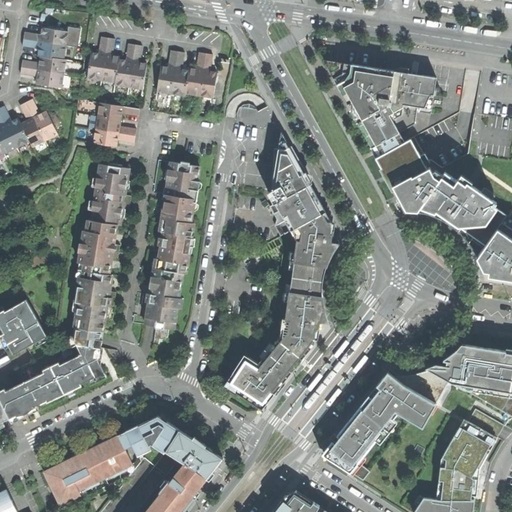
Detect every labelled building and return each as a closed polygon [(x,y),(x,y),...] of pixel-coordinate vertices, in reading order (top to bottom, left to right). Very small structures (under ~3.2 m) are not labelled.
[(42,27),(41,34),(38,34),(25,31),(24,39),(66,45),(73,46),(75,34),(68,33),(68,31),(42,27)] [(89,78),(102,80),(109,37),(101,36),(100,47),(99,50),(99,53),(93,52),(89,78)] [(120,56),(113,55),(114,53),(114,50),(116,38),(109,37),(102,80),(116,82),(119,59),(120,56)] [(64,59),(66,45),(24,39),(23,45),(37,47),(39,48),(38,55),(41,56),(64,59)] [(116,85),(130,87),(136,44),(129,43),(127,53),(127,57),(126,60),(119,59),(116,82),(116,85)] [(130,87),(143,89),(147,63),(141,62),(141,60),(142,55),(143,45),(136,44),(130,87)] [(157,91),(172,93),(179,51),(171,50),(169,59),(168,64),(168,66),(161,65),(157,91)] [(186,93),(190,70),(182,69),(183,67),(184,61),(185,52),(179,51),(172,93),(185,95),(186,93)] [(186,93),(200,95),(207,53),(199,52),(197,64),(197,66),(197,68),(190,67),(190,70),(186,93)] [(213,56),(213,54),(207,53),(200,95),(214,97),(218,72),(211,70),(211,68),(212,65),(213,56)] [(41,56),(40,62),(37,62),(24,60),(23,67),(64,73),(66,60),(64,59),(41,56)] [(357,107),(377,144),(403,132),(416,123),(420,111),(431,113),(438,77),(423,75),(423,77),(408,75),(395,73),(395,70),(352,63),(345,66),(345,68),(341,68),(340,75),(344,76),(344,82),(354,90),(365,95),(364,100),(363,105),(357,107)] [(62,88),(64,73),(23,67),(22,74),(35,76),(38,76),(37,84),(62,88)] [(33,98),(27,101),(46,140),(58,134),(47,110),(40,114),(39,110),(33,98)] [(33,146),(46,140),(27,101),(21,104),(27,117),(28,119),(21,123),(30,141),(33,146)] [(101,102),(99,116),(122,120),(122,116),(123,113),(140,116),(141,108),(101,102)] [(5,105),(0,107),(0,111),(17,147),(30,141),(21,123),(19,117),(12,121),(11,117),(5,105)] [(0,143),(4,153),(17,147),(0,111),(0,143)] [(122,120),(99,116),(97,129),(136,135),(137,128),(123,126),(121,125),(122,120)] [(121,140),(135,142),(136,135),(97,129),(95,142),(118,146),(119,139),(121,140)] [(326,211),(283,131),(282,131),(278,153),(273,189),(275,193),(271,196),(275,203),(277,202),(292,230),(297,227),(324,212),(326,211)] [(403,132),(377,144),(382,152),(407,139),(403,132)] [(382,152),(376,156),(387,176),(398,197),(406,211),(418,210),(431,212),(442,217),(454,210),(474,181),(469,179),(467,183),(459,177),(455,183),(443,175),(441,178),(436,174),(430,164),(428,166),(412,136),(407,139),(382,152)] [(164,325),(174,327),(183,271),(186,272),(194,222),(191,222),(194,202),(197,202),(199,188),(196,187),(200,165),(171,160),(170,168),(173,168),(172,179),(168,179),(167,186),(165,200),(168,201),(167,209),(164,209),(162,217),(163,218),(167,218),(166,225),(164,225),(162,236),(160,236),(158,250),(160,250),(159,257),(161,257),(159,266),(154,266),(153,275),(156,276),(154,286),(148,285),(146,299),(149,300),(148,303),(148,307),(151,307),(149,315),(146,315),(145,323),(155,324),(154,326),(163,328),(164,325)] [(76,326),(81,327),(104,330),(108,304),(112,305),(114,291),(111,290),(114,274),(110,273),(113,256),(114,250),(117,250),(118,244),(115,243),(116,241),(112,240),(113,235),(116,236),(118,224),(121,224),(123,216),(120,215),(121,207),(124,208),(126,193),(127,187),(124,186),(126,179),(128,180),(130,167),(102,163),(93,220),(89,219),(87,231),(85,230),(83,242),(85,243),(84,251),(82,251),(80,262),(82,262),(81,269),(84,270),(83,278),(80,278),(76,301),(80,302),(76,326)] [(454,210),(442,217),(453,224),(478,185),(474,181),(454,210)] [(478,185),(453,224),(466,236),(474,247),(480,259),(485,270),(490,271),(489,276),(511,279),(511,230),(503,225),(511,214),(498,205),(502,201),(478,185)] [(132,194),(126,193),(124,208),(130,209),(131,203),(132,194)] [(327,219),(324,212),(297,227),(299,232),(294,270),(297,270),(295,282),(291,282),(287,319),(288,319),(286,330),(280,338),(278,338),(259,362),(249,356),(244,363),(240,361),(234,369),(238,373),(229,384),(243,393),(241,395),(253,402),(255,400),(264,406),(275,393),(273,391),(278,386),(282,381),(284,382),(315,343),(312,341),(314,339),(315,337),(316,333),(317,328),(319,327),(320,320),(329,322),(327,315),(323,296),(323,286),(325,276),(327,265),(331,256),(339,244),(331,243),(332,238),(332,234),(330,234),(332,222),(330,218),(327,219)] [(122,244),(118,244),(117,250),(114,250),(113,256),(120,257),(121,249),(122,244)] [(14,353),(29,345),(49,335),(29,298),(7,310),(6,308),(0,310),(0,320),(6,331),(4,332),(6,337),(14,353)] [(78,342),(102,346),(104,330),(81,327),(79,338),(78,342)] [(33,407),(86,379),(67,344),(62,347),(54,332),(49,335),(29,345),(36,358),(17,368),(24,381),(14,386),(27,410),(33,407)] [(100,359),(102,346),(78,342),(79,338),(67,344),(86,379),(106,370),(101,361),(100,359)] [(337,355),(339,357),(351,342),(347,339),(337,352),(335,354),(337,355)] [(436,363),(426,367),(511,415),(511,350),(463,342),(457,350),(444,359),(448,360),(447,364),(436,363)] [(369,356),(367,354),(355,369),(359,372),(371,357),(369,356)] [(310,388),(312,390),(324,375),(320,372),(310,385),(308,387),(310,388)] [(424,425),(437,403),(388,372),(323,454),(351,471),(376,441),(381,443),(398,421),(394,418),(399,413),(424,425)] [(0,394),(10,416),(27,410),(14,386),(7,390),(5,387),(0,389),(0,394)] [(342,390),(340,388),(328,403),(332,406),(342,393),(344,391),(342,390)] [(0,422),(10,418),(10,416),(0,394),(0,422)] [(166,452),(181,428),(176,424),(169,420),(165,424),(160,414),(142,422),(131,428),(140,448),(153,443),(166,452)] [(498,437),(464,419),(442,458),(438,498),(424,497),(415,511),(473,511),(475,500),(478,496),(480,469),(498,437)] [(118,511),(166,452),(153,443),(140,448),(131,428),(120,433),(127,448),(134,444),(139,454),(151,449),(100,511),(118,511)] [(134,463),(127,448),(120,433),(110,438),(78,454),(65,460),(81,494),(83,499),(87,497),(83,488),(86,486),(87,489),(102,482),(100,479),(113,473),(114,476),(129,469),(127,467),(134,463)] [(215,467),(224,456),(194,437),(188,445),(181,441),(174,453),(180,458),(136,511),(179,511),(188,502),(215,467)] [(61,504),(81,494),(65,460),(62,462),(52,466),(45,470),(61,504)] [(0,511),(19,511),(7,488),(0,491),(0,511)] [(331,511),(296,489),(295,491),(292,491),(289,492),(273,511),(331,511)]
